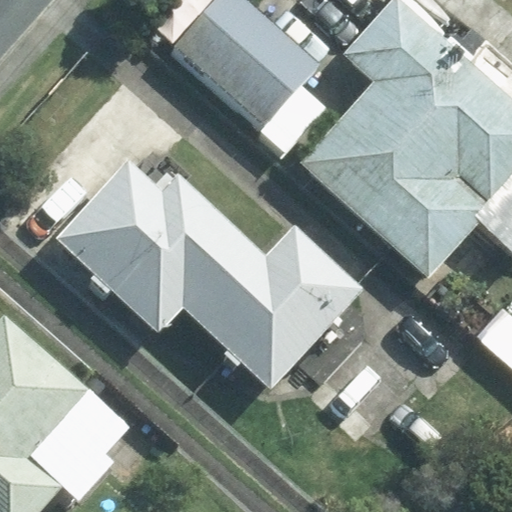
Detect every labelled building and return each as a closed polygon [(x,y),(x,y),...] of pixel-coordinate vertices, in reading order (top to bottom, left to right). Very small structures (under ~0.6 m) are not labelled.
[(220,0),(217,0),(180,52),(275,120),(314,66),(220,0)] [(297,170),(420,286),(511,189),(511,102),(432,27),(297,170)] [(149,143),(66,246),(255,398),(338,296),(149,143)] [(511,321),(501,311),(472,340),(511,378),(511,321)] [(2,328),(0,330),(0,511),(19,511),(104,422),(2,328)]
